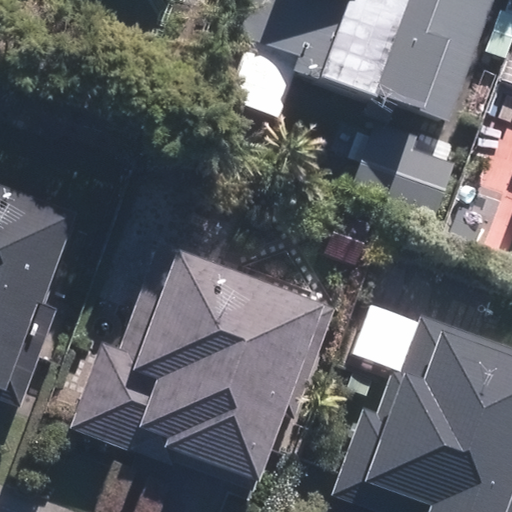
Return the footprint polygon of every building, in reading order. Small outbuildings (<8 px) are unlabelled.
[(443,126),(489,0),(296,0),(273,64),(443,126)] [(511,44),(486,111),(511,121),(511,44)] [(460,159),(372,125),(348,186),(435,221),(460,159)] [(77,214),(0,185),(0,392),(10,396),(77,214)] [(395,238),(336,215),(320,255),(379,279),(395,238)] [(336,300),(160,240),(98,423),(274,483),(336,300)] [(511,511),(511,350),(403,312),(338,493),(391,511),(511,511)]
